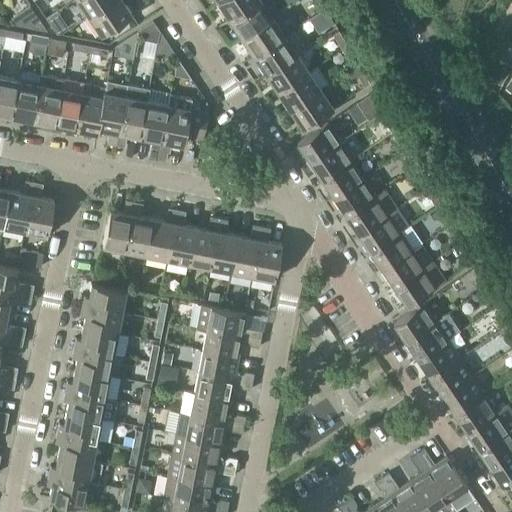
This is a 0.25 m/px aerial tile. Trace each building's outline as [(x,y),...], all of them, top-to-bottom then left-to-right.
[(78,0),(89,15),(111,0),(78,0)] [(111,0),(89,15),(101,34),(132,13),(124,2),(126,0),(111,0)] [(229,18),(256,0),(218,0),(218,1),(229,18)] [(273,0),(256,0),(229,18),(242,36),(280,10),(273,0)] [(312,0),(319,11),(325,7),(321,0),(312,0)] [(48,30),(29,3),(12,16),(18,24),(48,30)] [(325,7),(319,11),(328,26),(334,22),(325,7)] [(254,54),(284,34),(272,16),(281,10),(280,10),(242,36),(254,54)] [(158,40),(160,31),(160,30),(153,20),(138,30),(136,37),(137,37),(158,40)] [(471,20),(467,27),(473,31),(477,25),(471,20)] [(6,28),(5,35),(22,38),(23,31),(6,28)] [(254,54),(266,73),(297,52),(305,47),(293,28),(284,34),(254,54)] [(136,37),(138,30),(111,48),(116,55),(133,58),(137,37),(136,37)] [(341,48),(348,44),(339,30),(333,33),(341,48)] [(156,49),(155,53),(169,56),(174,53),(170,45),(160,31),(158,40),(156,49)] [(47,43),(49,36),(31,33),(30,40),(47,43)] [(49,36),(47,43),(65,46),(66,40),(49,36)] [(90,51),(91,45),(74,41),(73,48),(90,51)] [(348,44),(341,48),(351,63),(357,60),(348,44)] [(91,45),(90,51),(107,55),(109,48),(91,45)] [(297,52),(266,73),(278,91),(309,70),(297,52)] [(177,57),(174,74),(191,78),(187,72),(177,57)] [(355,71),(364,86),(370,83),(361,68),(355,71)] [(25,71),(20,70),(18,79),(11,115),(32,119),(41,74),(37,73),(36,70),(27,69),(25,71)] [(290,109),(321,88),(309,70),(278,91),(290,109)] [(54,123),(63,77),(41,73),(41,74),(32,119),(54,123)] [(0,112),(11,115),(18,79),(0,75),(0,112)] [(84,81),(63,77),(54,123),(75,127),(82,91),(84,81)] [(107,79),(105,86),(104,91),(103,91),(102,95),(104,95),(97,127),(98,127),(110,129),(107,142),(115,144),(125,95),(127,83),(107,79)] [(82,91),(75,127),(98,132),(98,127),(97,127),(104,95),(102,95),(103,91),(104,91),(105,86),(84,81),(82,91)] [(147,99),(150,87),(127,83),(125,95),(115,144),(125,145),(127,133),(140,135),(147,99)] [(321,88),(290,109),(303,127),(334,107),(321,88)] [(374,90),(369,94),(378,108),(383,105),(374,90)] [(192,98),(170,94),(168,103),(158,152),(167,154),(170,141),(183,144),(185,134),(203,137),(207,111),(190,108),(192,98)] [(168,103),(147,99),(140,135),(152,138),(150,150),(158,152),(168,103)] [(391,131),(397,128),(388,113),(383,117),(391,131)] [(310,160),(340,139),(328,121),(297,141),(310,160)] [(397,128),(391,131),(400,146),(406,143),(397,128)] [(322,178),(352,158),(340,139),(310,160),(322,178)] [(218,147),(209,145),(208,145),(206,155),(216,157),(218,147)] [(418,166),(423,163),(415,148),(409,151),(418,166)] [(334,196),(364,176),(352,158),(322,178),(334,196)] [(423,163),(418,166),(427,181),(433,178),(423,163)] [(0,224),(3,225),(10,189),(0,186),(0,175),(0,174),(0,173),(0,224)] [(346,214),(376,194),(367,180),(364,176),(334,196),(346,214)] [(24,229),(34,180),(25,179),(23,191),(10,189),(3,225),(24,229)] [(34,180),(24,229),(47,234),(54,197),(40,195),(43,182),(34,180)] [(408,198),(416,192),(412,187),(404,193),(408,198)] [(436,206),(441,203),(433,188),(427,191),(436,206)] [(358,232),(389,212),(397,207),(385,189),(377,194),(376,194),(346,214),(357,230),(358,232)] [(124,249),(133,200),(126,198),(123,211),(110,208),(103,245),(124,249)] [(133,200),(124,249),(146,253),(153,217),(141,214),(143,202),(133,200)] [(441,203),(436,206),(445,221),(450,218),(441,203)] [(167,257),(176,208),(168,207),(166,219),(153,217),(146,253),(167,257)] [(188,261),(195,225),(183,223),(186,210),(176,208),(167,257),(188,261)] [(389,212),(358,232),(367,246),(370,250),(400,230),(389,212)] [(209,265),(218,217),(210,215),(208,228),(195,225),(188,261),(209,265)] [(218,217),(209,265),(231,270),(238,233),(225,231),(228,218),(218,217)] [(252,274),(261,225),(253,223),(250,236),(238,233),(231,270),(252,274)] [(261,225),(252,274),(274,278),(281,242),(268,239),(270,227),(261,225)] [(458,244),(463,240),(454,225),(449,228),(458,244)] [(400,230),(370,250),(382,268),(412,248),(400,230)] [(463,240),(458,244),(467,258),(472,255),(463,240)] [(412,248),(382,268),(395,286),(424,266),(432,260),(420,243),(412,248)] [(40,266),(43,252),(21,248),(18,261),(40,266)] [(424,266),(395,286),(407,305),(445,279),(432,260),(424,266)] [(0,286),(32,293),(34,283),(16,280),(19,267),(0,263),(0,286)] [(475,273),(483,289),(489,286),(481,270),(475,273)] [(82,303),(121,310),(126,288),(91,281),(89,294),(84,293),(82,303)] [(0,308),(10,311),(13,299),(30,302),(32,293),(0,286),(0,308)] [(497,301),(489,286),(483,289),(491,304),(497,301)] [(221,292),(209,290),(208,298),(220,300),(221,292)] [(255,299),(247,297),(245,306),(253,307),(255,299)] [(157,317),(164,319),(167,302),(161,300),(157,317)] [(406,340),(436,320),(423,301),(393,321),(406,340)] [(121,310),(82,303),(80,312),(85,313),(83,325),(117,332),(121,310)] [(247,312),(211,305),(201,303),(197,325),(207,327),(242,334),(247,312)] [(0,330),(24,335),(26,326),(8,322),(10,311),(0,308),(0,330)] [(495,312),(503,327),(503,326),(509,324),(501,308),(495,312)] [(436,320),(406,340),(418,358),(448,338),(460,330),(448,312),(436,320)] [(164,319),(157,317),(154,335),(161,336),(164,319)] [(511,342),(511,330),(509,324),(503,326),(503,327),(511,343),(511,342)] [(117,332),(83,325),(81,337),(75,336),(73,345),(113,353),(117,332)] [(202,349),(238,356),(242,334),(207,327),(202,349)] [(248,335),(261,337),(262,329),(254,328),(249,331),(248,335)] [(0,352),(2,353),(4,341),(22,345),(24,335),(0,330),(0,352)] [(261,337),(248,335),(247,339),(251,345),(259,346),(261,337)] [(448,338),(418,358),(430,376),(460,356),(448,338)] [(149,360),(156,361),(159,344),(152,343),(149,360)] [(113,353),(73,345),(72,354),(77,355),(75,368),(109,374),(113,353)] [(238,356),(202,349),(198,370),(234,376),(238,356)] [(173,352),(164,350),(161,361),(171,363),(173,352)] [(0,375),(15,378),(17,368),(0,364),(0,362),(2,353),(0,352),(0,375)] [(460,356),(430,376),(442,394),(472,374),(460,356)] [(156,361),(149,360),(146,377),(152,378),(156,361)] [(177,366),(161,362),(157,383),(173,386),(177,366)] [(109,374),(75,368),(72,380),(67,379),(65,388),(104,396),(109,374)] [(194,391),(230,398),(234,376),(198,370),(194,391)] [(240,377),(252,380),(254,372),(246,370),(240,374),(240,377)] [(454,412),(485,392),(472,374),(442,394),(454,412)] [(0,384),(14,387),(15,378),(0,375),(0,384)] [(252,380),(240,377),(239,382),(242,387),(251,389),(252,380)] [(141,403),(147,404),(151,387),(144,385),(141,403)] [(104,396),(65,388),(63,398),(68,399),(66,411),(100,417),(104,396)] [(230,398),(194,391),(184,389),(180,410),(225,419),(230,398)] [(485,392),(454,412),(467,430),(496,410),(485,392)] [(147,404),(141,403),(137,420),(144,421),(147,404)] [(0,419),(7,421),(9,411),(0,409),(0,419)] [(225,419),(180,410),(176,432),(221,441),(225,419)] [(478,448),(508,428),(496,410),(467,430),(478,448)] [(57,431),(96,438),(100,417),(66,411),(64,422),(59,421),(57,431)] [(231,420),(244,423),(245,415),(237,413),(232,417),(231,420)] [(244,423),(231,420),(230,425),(234,430),(242,432),(244,423)] [(511,425),(508,428),(478,448),(491,466),(511,452),(511,425)] [(132,445),(139,447),(142,429),(136,428),(132,445)] [(96,438),(57,431),(55,440),(60,441),(58,452),(92,459),(96,438)] [(221,441),(176,432),(172,453),(217,462),(221,441)] [(139,447),(132,445),(129,462),(136,464),(139,447)] [(418,451),(425,462),(427,460),(429,454),(424,447),(418,451)] [(425,462),(418,451),(410,456),(414,463),(421,465),(425,462)] [(92,459),(58,452),(55,465),(50,463),(48,473),(88,481),(92,459)] [(503,484),(511,478),(511,452),(491,466),(503,484)] [(168,474),(213,483),(217,462),(172,453),(168,474)] [(223,463),(236,465),(237,457),(229,455),(224,459),(223,463)] [(428,467),(448,497),(467,485),(446,455),(428,467)] [(236,465),(223,463),(222,467),(226,472),(234,474),(236,465)] [(448,497),(428,467),(410,479),(430,509),(448,497)] [(124,488),(131,489),(134,471),(128,470),(124,488)] [(381,476),(388,486),(392,484),(393,478),(388,471),(381,476)] [(88,481),(48,473),(47,482),(52,483),(49,496),(83,503),(88,481)] [(213,483),(168,474),(163,496),(173,498),(173,497),(209,504),(213,483)] [(388,486),(381,476),(374,480),(379,487),(385,489),(388,486)] [(511,478),(503,484),(511,497),(511,478)] [(392,491),(405,511),(425,511),(430,509),(410,479),(392,491)] [(131,489),(124,488),(121,505),(128,506),(131,489)] [(405,511),(392,491),(374,503),(379,511),(405,511)] [(345,500),(352,511),(355,509),(357,502),(352,495),(345,500)] [(207,511),(209,504),(173,497),(173,498),(170,511),(207,511)] [(215,505),(227,507),(229,499),(221,498),(215,502),(215,505)] [(350,511),(352,511),(345,500),(338,505),(343,511),(350,511)] [(379,511),(374,503),(361,511),(379,511)]
